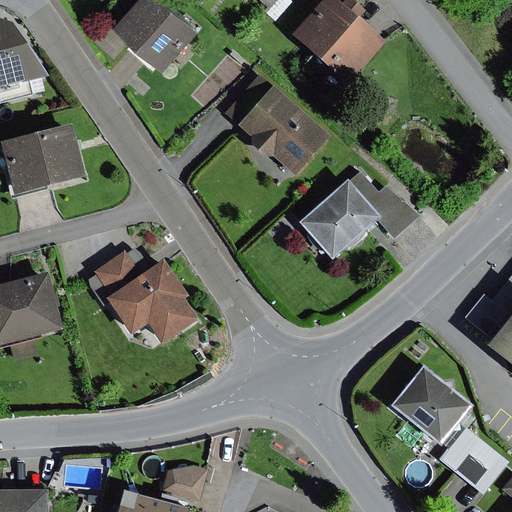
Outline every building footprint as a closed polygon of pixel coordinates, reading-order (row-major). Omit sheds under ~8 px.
[(130,8),(118,23),(169,68),(206,26),(176,0),(122,0),(122,1),(130,8)] [(278,0),(258,0),(270,10),(278,0)] [(340,0),(323,0),(293,35),(350,84),(388,41),(340,0)] [(0,88),(50,75),(14,22),(0,17),(0,88)] [(261,75),(225,114),(252,137),(252,144),(260,150),(266,157),(274,156),(296,176),(332,136),(261,75)] [(72,123),(1,142),(14,194),(86,176),(72,123)] [(361,172),(351,182),(382,217),(378,221),(395,239),(421,216),(387,186),(379,192),(361,172)] [(349,179),(301,222),(334,260),(378,221),(382,217),(351,182),(349,179)] [(125,251),(94,272),(96,275),(87,281),(104,306),(110,302),(132,335),(149,324),(163,344),(200,319),(186,298),(190,296),(165,259),(151,269),(140,252),(135,249),(127,254),(125,251)] [(49,273),(0,285),(0,345),(10,343),(33,337),(64,329),(49,273)] [(493,340),(490,344),(511,361),(511,279),(493,302),(485,296),(466,319),(493,340)] [(33,337),(10,343),(15,362),(38,356),(33,337)] [(425,367),(394,405),(442,444),(473,405),(425,367)] [(509,463),(467,428),(441,460),(483,495),(509,463)] [(194,466),(168,470),(162,491),(200,501),(209,470),(194,466)] [(121,486),(114,511),(192,511),(194,506),(121,486)] [(0,511),(48,511),(49,490),(0,490),(0,511)]
